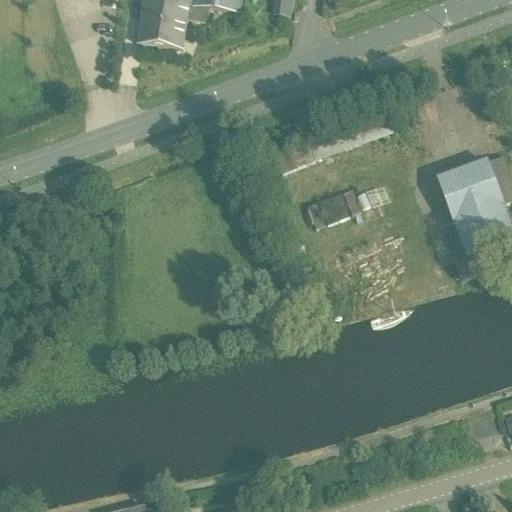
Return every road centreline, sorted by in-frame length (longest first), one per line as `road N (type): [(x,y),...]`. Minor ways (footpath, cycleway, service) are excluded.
road 1 (secondary): [(0,175),(492,0)]
road 2 (tertiary): [(373,511),(511,471)]
road 3 (track): [(110,138),(71,0)]
